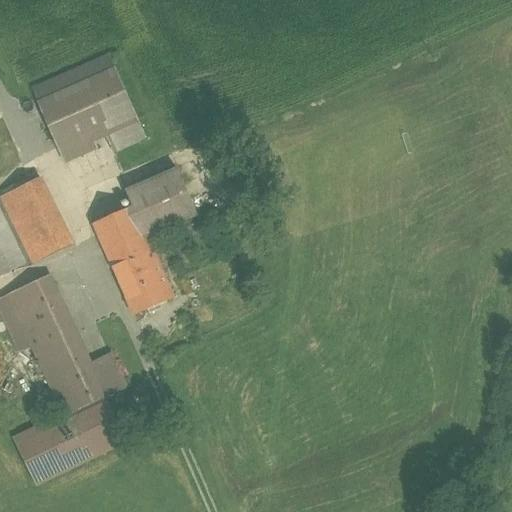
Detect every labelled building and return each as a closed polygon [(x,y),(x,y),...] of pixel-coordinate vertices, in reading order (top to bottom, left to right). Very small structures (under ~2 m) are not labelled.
[(109,56),(34,89),(66,159),(96,146),(93,138),(106,132),(114,151),(145,137),(109,56)] [(178,169),(127,192),(133,206),(148,236),(197,213),(178,169)] [(42,176),(0,197),(0,203),(29,263),(31,266),(75,244),(42,176)] [(0,277),(29,263),(0,203),(0,277)] [(148,236),(133,206),(94,223),(134,315),(175,297),(148,236)] [(91,362),(52,274),(0,298),(0,306),(21,352),(34,346),(63,416),(107,395),(91,362)] [(113,352),(91,362),(107,395),(108,397),(130,387),(113,352)] [(108,397),(107,395),(63,416),(15,437),(38,487),(130,445),(108,397)]
